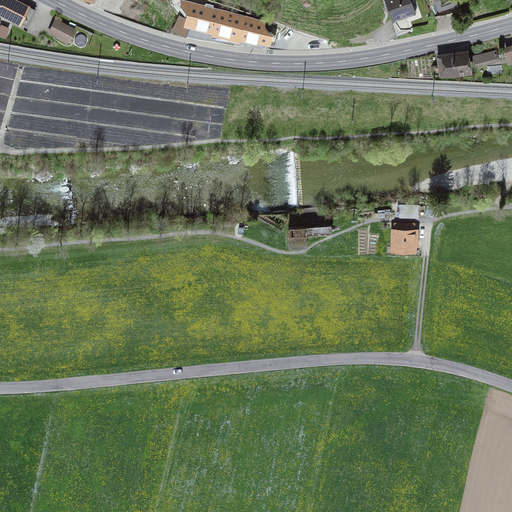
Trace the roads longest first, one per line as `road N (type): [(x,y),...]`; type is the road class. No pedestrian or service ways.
road 1 (unclassified): [(0,387),(389,358),(511,386)]
road 2 (secondary): [(55,0),(132,35),(259,62),(334,61),(511,25)]
road 3 (track): [(400,133),(0,153)]
road 4 (track): [(415,361),(429,220)]
